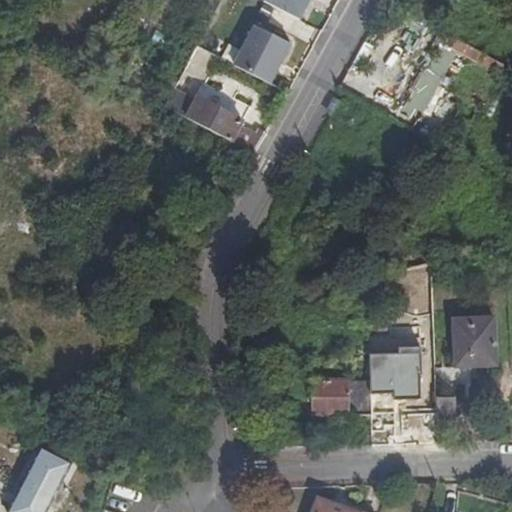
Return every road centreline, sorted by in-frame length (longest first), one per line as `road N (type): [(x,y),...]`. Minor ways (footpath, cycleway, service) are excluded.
road 1 (unclassified): [(202,471),(213,421),(208,311),(226,248),(364,0)]
road 2 (residential): [(202,471),(511,460)]
